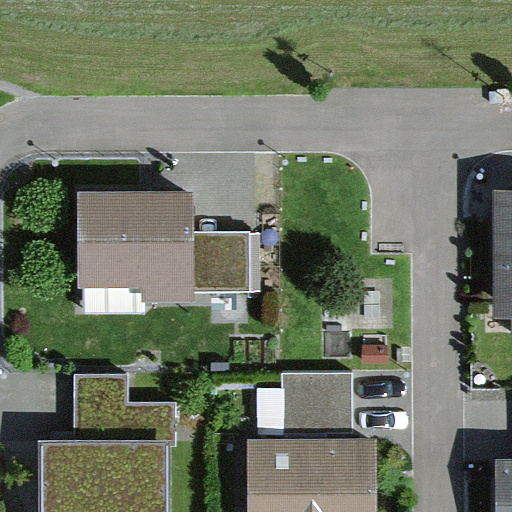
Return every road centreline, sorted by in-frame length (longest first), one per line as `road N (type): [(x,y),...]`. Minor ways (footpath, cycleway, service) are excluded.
road 1 (residential): [(0,149),(26,134),(435,133)]
road 2 (residential): [(438,511),(435,133)]
